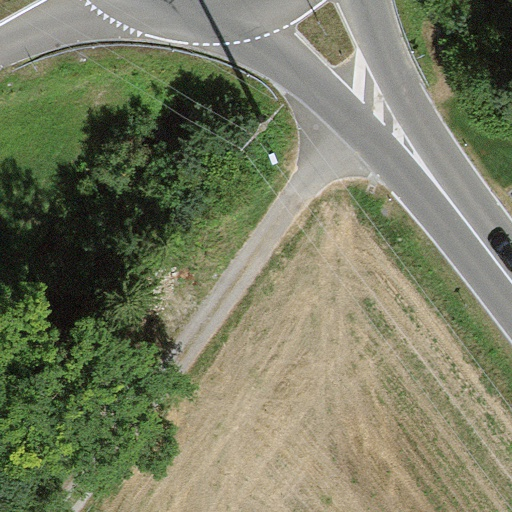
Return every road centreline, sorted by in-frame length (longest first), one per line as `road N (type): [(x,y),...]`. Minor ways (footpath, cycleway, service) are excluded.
road 1 (track): [(365,129),(303,191),(64,511)]
road 2 (primary): [(240,13),(439,189)]
road 3 (primary): [(439,189),(368,0)]
